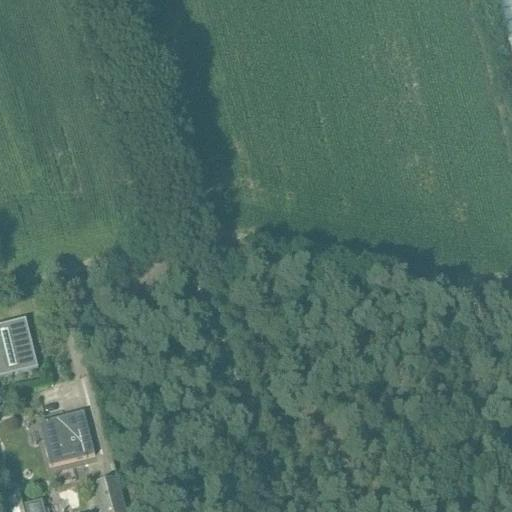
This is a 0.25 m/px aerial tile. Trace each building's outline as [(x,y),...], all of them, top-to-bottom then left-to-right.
[(511,0),(498,0),(511,55),(511,0)] [(0,326),(0,379),(12,376),(18,375),(38,370),(38,369),(36,369),(24,322),(26,322),(26,320),(6,325),(0,326)] [(78,414),(39,425),(50,468),(89,458),(95,456),(92,446),(87,426),(82,428),(78,414)] [(99,491),(96,492),(101,511),(126,511),(117,480),(97,485),(99,491)] [(19,492),(0,496),(0,502),(2,511),(23,511),(22,505),(19,492)]
